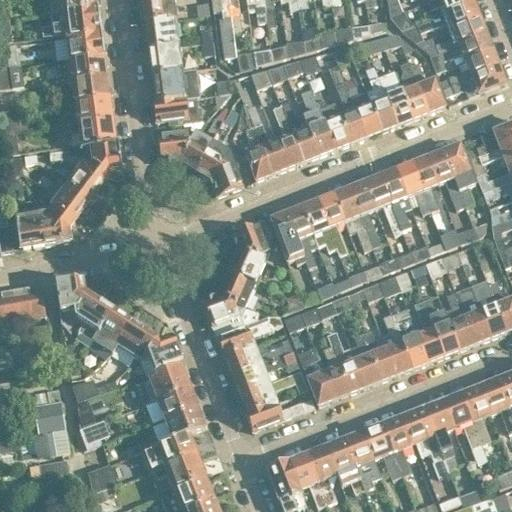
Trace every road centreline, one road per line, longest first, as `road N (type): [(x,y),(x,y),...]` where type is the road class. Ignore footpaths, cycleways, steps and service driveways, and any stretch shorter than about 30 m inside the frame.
road 1 (residential): [(155,249),(511,108)]
road 2 (residential): [(241,464),(511,358)]
road 3 (residential): [(155,249),(121,0)]
road 4 (residential): [(241,464),(155,249)]
road 5 (residential): [(0,277),(155,249)]
